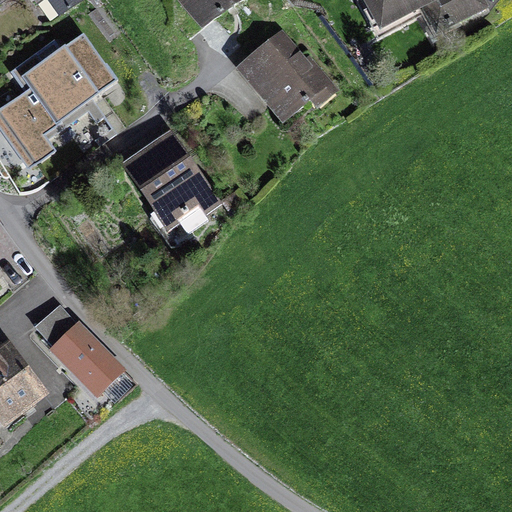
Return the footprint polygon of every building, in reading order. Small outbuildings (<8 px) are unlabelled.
[(0,0),(0,5),(1,6),(9,0),(33,0),(37,4),(43,0),(47,0),(60,17),(83,0),(0,0)] [(177,0),(203,32),(244,0),(177,0)] [(362,0),(380,32),(421,11),(435,37),(489,7),(485,0),(362,0)] [(283,31),(236,69),(283,125),(311,101),(319,110),(340,91),(310,56),(307,59),(283,31)] [(117,80),(83,36),(60,50),(54,42),(8,76),(22,97),(0,110),(0,131),(28,172),(55,153),(48,141),(88,113),(98,125),(105,119),(92,99),(117,80)] [(171,132),(122,166),(168,231),(201,209),(207,217),(224,203),(171,132)] [(59,306),(35,328),(54,348),(49,353),(97,400),(126,372),(59,306)] [(9,341),(0,347),(0,424),(4,430),(50,395),(9,341)]
